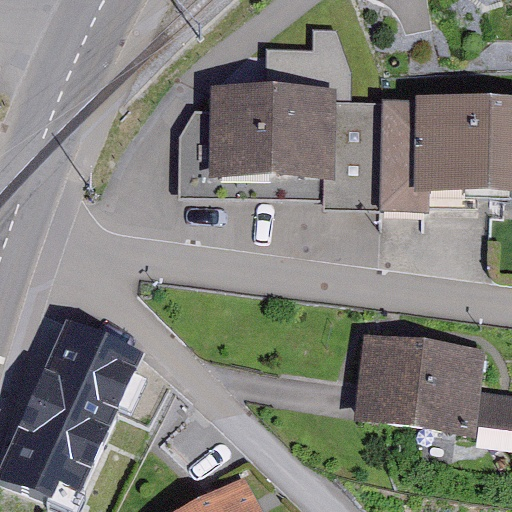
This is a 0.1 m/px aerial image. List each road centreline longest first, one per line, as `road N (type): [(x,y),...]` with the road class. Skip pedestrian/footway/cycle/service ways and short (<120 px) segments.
road 1 (residential): [(112,255),(511,308)]
road 2 (residential): [(112,255),(109,291),(330,511)]
road 3 (residential): [(308,0),(280,11),(171,111),(112,255)]
road 4 (secondary): [(105,0),(9,231)]
